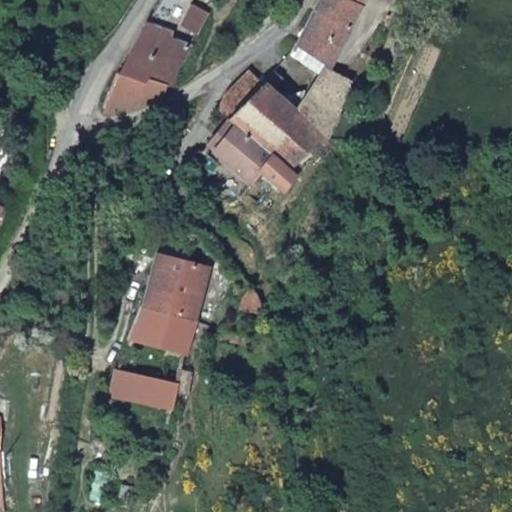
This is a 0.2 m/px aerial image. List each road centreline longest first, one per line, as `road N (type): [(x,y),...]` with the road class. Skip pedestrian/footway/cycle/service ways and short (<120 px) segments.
road 1 (unclassified): [(75,121),(106,130),(161,115),(231,69),(299,0)]
road 2 (unclassified): [(75,121),(0,280)]
road 3 (unclassified): [(144,0),(75,121)]
